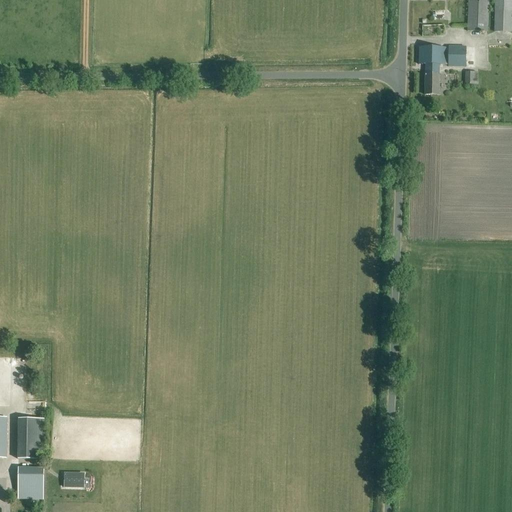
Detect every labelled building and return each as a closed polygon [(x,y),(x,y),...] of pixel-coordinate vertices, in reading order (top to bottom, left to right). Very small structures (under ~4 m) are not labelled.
[(487,32),(488,0),(468,0),(467,32),(487,32)] [(511,0),(494,0),(494,33),(511,33),(511,0)] [(422,27),(422,37),(444,36),(444,26),(422,27)] [(439,96),(439,75),(439,66),(448,66),(448,67),(466,68),(466,48),(449,48),(449,49),(419,48),(418,65),(431,66),(431,75),(425,75),(425,96),(439,96)] [(465,73),(464,85),(475,86),(475,73),(465,73)] [(24,420),(23,440),(23,450),(18,449),(18,460),(44,461),(44,420),(24,420)] [(19,469),(18,482),(18,496),(43,497),(43,469),(19,469)] [(82,489),(83,475),(65,474),(64,488),(82,489)]
